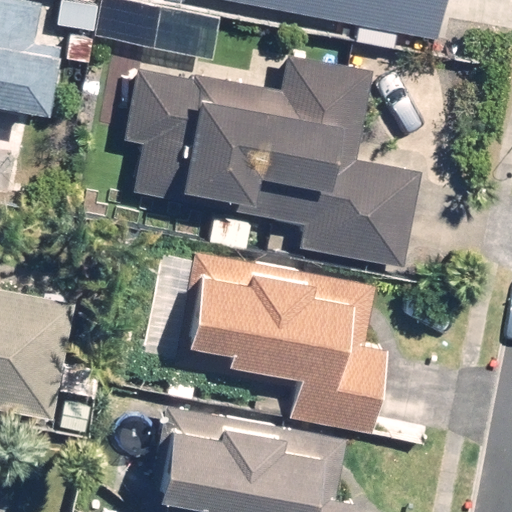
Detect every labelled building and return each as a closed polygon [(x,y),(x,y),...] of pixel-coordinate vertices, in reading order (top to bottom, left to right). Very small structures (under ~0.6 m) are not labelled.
[(0,0),(0,93),(41,101),(51,45),(30,41),(37,0),(0,0)] [(280,0),(435,29),(440,0),(280,0)] [(143,136),(134,185),(300,216),(296,238),(400,257),(417,166),(353,154),(370,63),(284,47),(277,84),(137,58),(123,133),(143,136)] [(372,280),(190,247),(170,359),(290,381),(286,407),(367,422),(380,348),(360,344),(372,280)] [(0,403),(51,412),(72,298),(0,285),(0,403)] [(345,436),(164,403),(143,511),(352,511),(354,504),(334,500),(345,436)]
